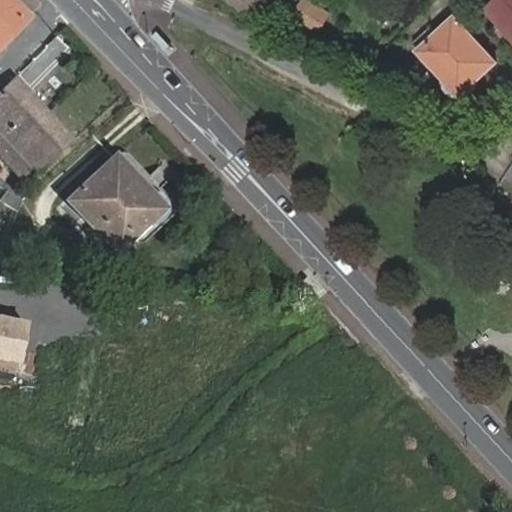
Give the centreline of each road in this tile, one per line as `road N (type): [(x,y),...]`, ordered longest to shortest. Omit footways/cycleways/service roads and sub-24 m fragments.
road 1 (secondary): [(511,452),(101,0)]
road 2 (residential): [(511,143),(468,159),(157,0)]
